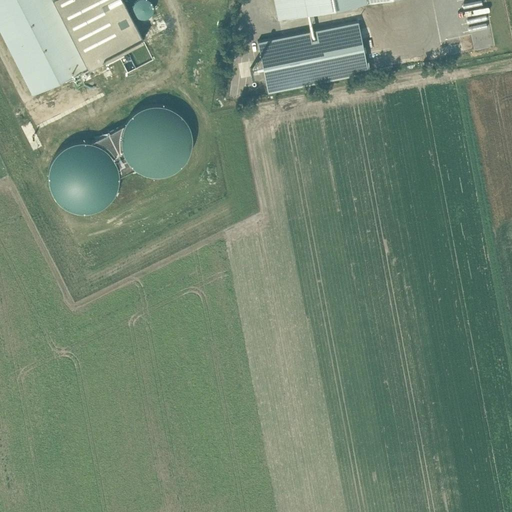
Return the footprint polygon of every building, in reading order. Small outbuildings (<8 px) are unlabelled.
[(0,0),(0,29),(33,94),(86,67),(52,0),(0,0)] [(124,0),(52,0),(86,67),(144,38),(124,0)] [(274,0),(278,18),(370,0),(274,0)] [(207,16),(215,15),(214,5),(207,5),(207,16)] [(355,21),(257,41),(267,92),(370,71),(359,20),(355,21)] [(147,37),(165,28),(162,23),(144,31),(147,37)] [(121,137),(121,140),(121,144),(121,147),(122,150),(123,153),(124,156),(126,158),(127,161),(129,164),(131,166),(134,168),(136,170),(139,172),(142,173),(144,174),(148,175),(151,176),(154,176),(157,177),(160,176),(163,176),(166,175),(169,174),(172,173),(175,172),(178,170),(180,168),(182,166),(185,164),(187,161),(188,158),(190,156),(191,153),(192,150),(193,147),(193,143),(193,140),(193,137),(193,134),(192,131),(191,128),(190,125),(188,122),(187,120),(185,117),(182,115),(180,113),(178,111),(175,109),(172,108),(169,106),(166,105),(163,105),(160,104),(157,104),(154,104),(151,105),(148,105),(144,106),(142,108),(139,109),(136,111),(134,113),(131,115),(129,117),(127,120),(126,122),(124,125),(123,128),(122,131),(121,134),(121,137)] [(46,174),(46,177),(46,180),(46,183),(47,186),(48,189),(49,192),(50,195),(52,198),(54,200),(56,203),(58,205),(61,207),(64,208),(66,210),(69,211),(72,212),(75,213),(79,213),(82,213),(85,213),(88,213),(91,212),(94,211),(97,210),(100,208),(103,207),(105,205),(107,203),(110,200),(111,198),(112,197),(113,196),(113,195),(114,194),(115,193),(115,192),(115,191),(116,189),(117,186),(117,183),(118,180),(118,177),(118,174),(117,171),(117,168),(116,165),(115,162),(113,159),(111,156),(110,154),(107,151),(105,149),(103,147),(100,146),(97,144),(94,143),(91,142),(88,141),(85,141),(82,141),(79,141),(75,141),(72,142),(69,143),(66,144),(64,146),(61,147),(58,149),(56,151),(54,154),(52,156),(50,159),(49,162),(48,165),(47,168),(46,171),(46,174)]
